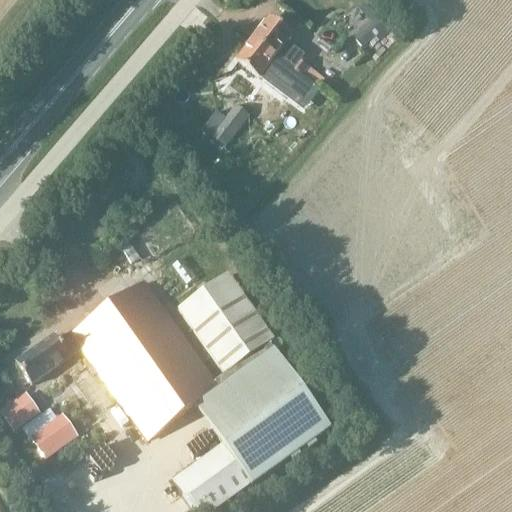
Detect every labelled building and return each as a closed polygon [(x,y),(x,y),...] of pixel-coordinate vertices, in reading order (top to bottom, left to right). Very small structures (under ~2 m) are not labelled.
[(353,40),(366,55),(385,39),(380,34),(390,25),(367,0),(363,0),(355,7),(370,25),(353,40)] [(288,69),(311,86),(318,91),(324,82),(300,63),(304,57),(288,45),(294,37),(270,19),(252,42),(277,60),(288,69)] [(277,60),(252,42),(237,63),(261,81),(277,60)] [(311,86),(288,69),(282,78),(295,87),(291,92),(301,101),(311,86)] [(211,138),(226,149),(250,118),(235,106),(211,138)] [(188,167),(196,158),(182,146),(174,155),(188,167)] [(197,409),(223,448),(174,483),(194,511),(216,511),(251,488),(252,490),(331,433),(269,347),(274,343),(227,278),(178,312),(225,378),(217,384),(147,283),(71,337),(72,339),(62,347),(54,336),(16,364),(33,387),(71,361),(71,360),(82,352),(148,444),(197,409)] [(25,394),(0,410),(0,413),(14,433),(40,416),(25,394)] [(32,444),(46,464),(79,440),(65,421),(32,444)] [(60,511),(58,502),(46,505),(48,511),(60,511)]
